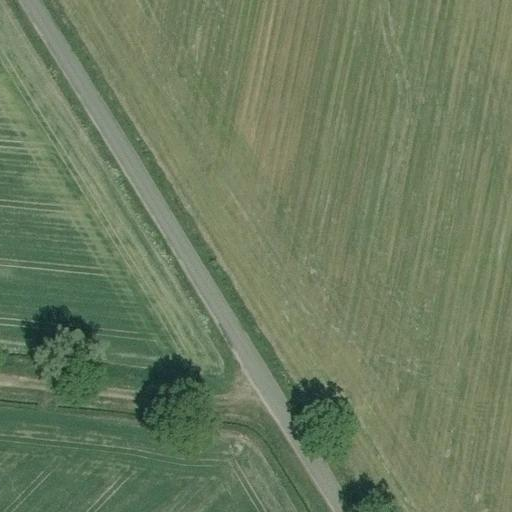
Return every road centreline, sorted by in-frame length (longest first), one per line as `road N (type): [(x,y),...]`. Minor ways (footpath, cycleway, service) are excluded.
road 1 (unclassified): [(33,0),(346,511)]
road 2 (track): [(0,379),(281,406)]
